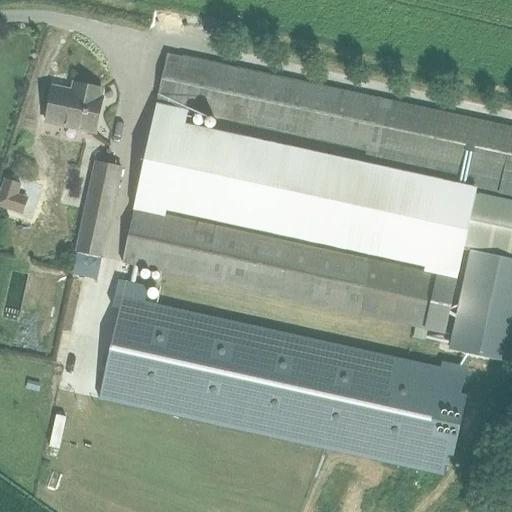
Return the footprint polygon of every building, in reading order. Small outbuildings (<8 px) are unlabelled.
[(511,129),(168,54),(157,104),(122,264),(446,334),(477,189),(511,196),(511,129)] [(103,89),(102,89),(75,84),(73,91),(54,87),(47,123),(96,133),(104,98),(101,97),(103,89)] [(99,276),(103,258),(122,168),(97,163),(78,253),(74,270),(99,276)] [(511,200),(483,194),(470,249),(473,249),(511,258),(511,200)] [(511,258),(473,249),(450,349),(510,363),(511,353),(511,258)] [(120,309),(100,399),(444,476),(448,455),(454,456),(467,396),(462,394),(466,374),(145,303),(148,287),(119,281),(113,308),(120,309)]
